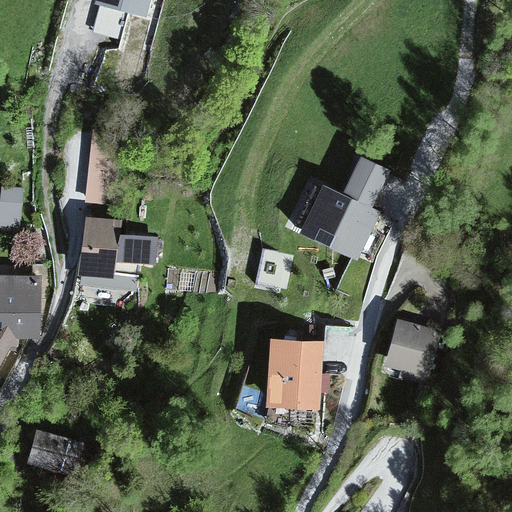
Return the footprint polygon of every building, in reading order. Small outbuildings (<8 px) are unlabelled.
[(101,0),(144,12),(147,0),(101,0)] [(100,10),(96,24),(118,30),(122,15),(100,10)] [(94,128),(85,197),(106,199),(115,131),(94,128)] [(386,167),(359,153),(340,190),(321,180),(299,224),(353,252),(374,210),(366,206),(386,167)] [(1,186),(0,194),(0,221),(17,224),(21,188),(1,186)] [(127,227),(82,223),(77,277),(121,282),(127,227)] [(260,278),(290,281),(293,248),(263,245),(260,278)] [(36,273),(0,272),(0,350),(10,330),(35,331),(36,273)] [(437,327),(395,316),(383,360),(402,365),(400,372),(422,378),(437,327)] [(318,338),(268,334),(262,396),(312,400),(318,338)] [(72,438),(34,426),(24,456),(63,468),(72,438)]
